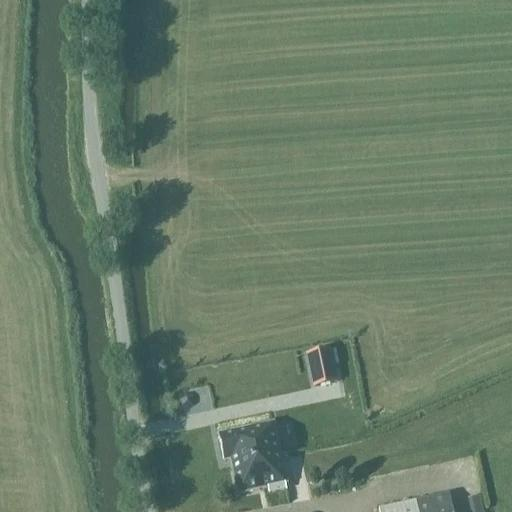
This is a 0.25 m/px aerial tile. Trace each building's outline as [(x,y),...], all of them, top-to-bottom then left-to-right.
[(318,368),(311,370),(315,388),(335,384),(328,352),(316,355),(318,368)] [(511,384),(357,413),(368,474),(511,447),(511,384)] [(273,425),(218,437),(224,463),(230,462),(231,468),(280,457),(273,425)] [(280,457),(231,468),(231,469),(232,469),(238,495),(238,496),(267,490),(269,495),(286,492),(285,486),(286,486),(280,457)] [(451,511),(448,496),(378,511),(451,511)]
